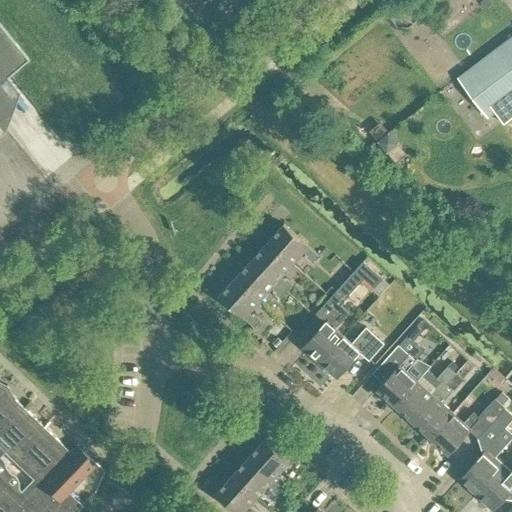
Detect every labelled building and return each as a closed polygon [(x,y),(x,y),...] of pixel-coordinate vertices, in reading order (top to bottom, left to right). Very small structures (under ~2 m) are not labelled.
[(0,132),(2,130),(0,127),(0,80),(25,61),(0,29),(0,132)] [(511,34),(457,77),(488,118),(495,112),(504,123),(511,117),(511,34)] [(369,144),(380,133),(357,108),(345,120),(369,144)] [(387,153),(399,143),(389,131),(377,141),(387,153)] [(268,241),(293,263),(302,253),(313,262),(319,255),(309,246),(309,245),(284,223),(268,241)] [(283,274),(293,263),(268,241),(252,259),(287,291),(294,284),(283,274)] [(281,298),(287,291),(252,259),(236,277),(261,299),(270,288),(281,298)] [(334,272),(346,278),(352,266),(340,259),(334,272)] [(321,362),(344,336),(336,328),(350,312),(341,303),(364,279),(354,270),(318,312),(327,320),(304,346),(321,362)] [(251,310),(261,299),(236,277),(219,295),(244,317),(255,327),(261,319),(251,310)] [(402,327),(411,318),(398,307),(390,316),(402,327)] [(278,345),(294,328),(282,315),(265,332),(278,345)] [(412,328),(419,334),(427,326),(420,320),(412,328)] [(344,336),(321,362),(337,376),(360,351),(370,359),(385,343),(367,326),(352,343),(344,336)] [(396,405),(418,380),(407,370),(422,353),(407,341),(402,348),(400,345),(379,369),(378,368),(373,373),(383,382),(377,388),(396,405)] [(413,421),(445,385),(446,384),(454,391),(463,380),(456,374),(456,373),(448,366),(437,378),(438,379),(429,389),(418,380),(396,405),(413,421)] [(0,511),(75,511),(82,505),(69,492),(96,463),(95,463),(76,445),(70,451),(62,444),(23,407),(11,395),(0,384),(0,511)] [(431,437),(454,412),(443,402),(452,392),(445,385),(413,421),(431,437)] [(480,436),(506,407),(495,398),(478,416),(473,411),(467,419),(468,421),(466,423),(454,412),(431,437),(449,453),(472,428),(480,436)] [(477,493),(500,467),(492,460),(507,444),(498,436),(511,420),(511,412),(506,407),(480,436),(491,445),(460,478),(477,493)] [(249,456),(284,488),(290,481),(280,472),(290,461),(265,438),(249,456)] [(278,495),(284,488),(249,456),(232,474),(257,497),(267,486),(278,495)] [(500,467),(477,493),(493,508),(503,498),(511,497),(511,471),(509,475),(500,467)] [(252,511),(248,507),(257,497),(232,474),(216,492),(237,511),(252,511)]
